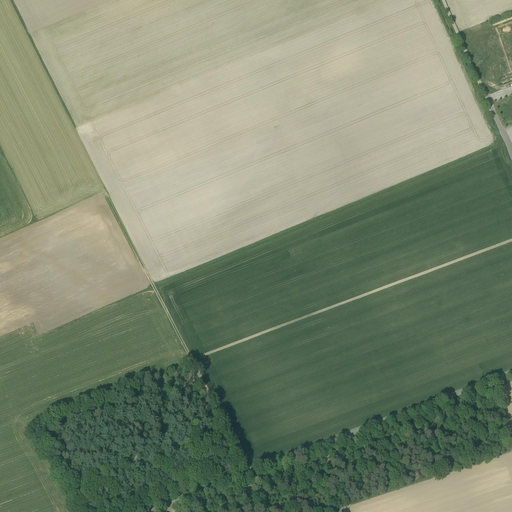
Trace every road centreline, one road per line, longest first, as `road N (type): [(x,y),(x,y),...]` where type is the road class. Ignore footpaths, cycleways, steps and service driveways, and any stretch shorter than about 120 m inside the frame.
road 1 (unclassified): [(511,372),(140,511)]
road 2 (unclassified): [(511,156),(442,0)]
